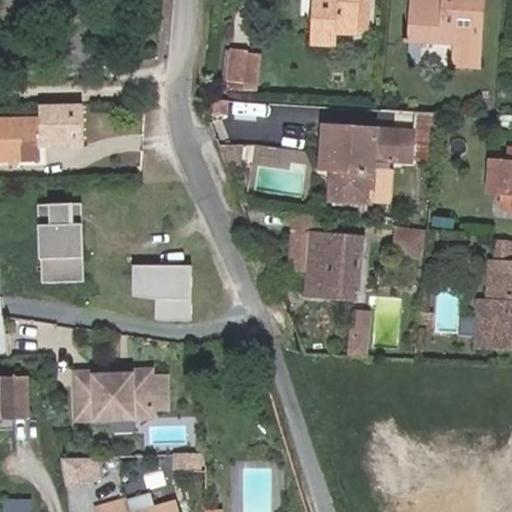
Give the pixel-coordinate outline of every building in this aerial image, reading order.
[(352,33),(354,1),(354,0),(317,0),(315,42),(337,44),(338,33),(352,33)] [(438,1),(438,0),(414,0),(412,42),(457,46),(455,66),(479,68),(484,0),(446,0),(447,1),(438,1)] [(365,2),(354,1),(352,33),(363,34),(365,2)] [(9,4),(0,4),(0,29),(9,30),(9,4)] [(244,83),(248,49),(232,47),(227,81),(244,83)] [(262,51),(248,49),(244,83),(257,85),(262,51)] [(213,98),(211,110),(240,114),(241,102),(213,98)] [(37,121),(0,122),(0,161),(37,161),(37,149),(81,148),(80,108),(36,109),(37,121)] [(329,168),(333,126),(326,126),(323,167),(329,168)] [(417,131),(333,126),(329,168),(335,169),(333,194),(373,197),(376,156),(415,158),(417,131)] [(285,162),(286,150),(260,148),(259,160),(285,162)] [(496,188),(503,188),(501,209),(511,209),(511,160),(505,160),(498,159),(493,163),(491,182),(496,188)] [(76,206),(41,207),(43,285),(85,284),(84,227),(76,227),(76,206)] [(315,234),(316,214),(292,211),(291,233),(315,234)] [(426,256),(427,231),(396,230),(395,255),(426,256)] [(315,234),(291,233),(289,269),(307,270),(306,291),(361,294),(364,237),(315,234)] [(511,262),(511,240),(497,239),(496,262),(511,262)] [(482,300),(481,316),(493,317),(492,344),(511,344),(511,262),(496,262),(494,301),(482,300)] [(137,291),(158,293),(161,267),(139,265),(137,291)] [(368,357),(370,312),(351,311),(349,356),(368,357)] [(493,317),(481,316),(480,343),(492,344),(493,317)] [(152,372),(74,373),(75,421),(152,420),(152,413),(169,413),(168,377),(152,377),(152,372)] [(0,417),(11,417),(10,379),(0,379),(0,417)] [(26,379),(10,379),(11,417),(26,417),(26,379)] [(0,417),(0,430),(11,431),(11,417),(0,417)] [(175,471),(205,470),(204,456),(174,456),(175,471)] [(105,480),(102,460),(61,462),(65,486),(105,480)] [(474,511),(474,508),(472,505),(471,502),(470,500),(467,497),(464,495),(462,493),(458,491),(455,490),(452,490),(445,490),(439,492),(435,493),(432,496),(430,498),(428,501),(426,505),(424,509),(424,511),(423,511),(474,511)] [(31,511),(32,497),(5,496),(4,511),(31,511)]
